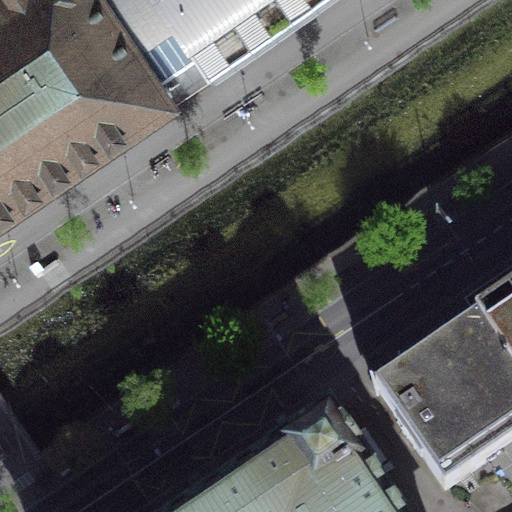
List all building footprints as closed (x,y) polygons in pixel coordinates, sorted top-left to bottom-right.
[(0,0),(0,200),(170,85),(111,0),(0,0)] [(111,0),(170,85),(172,84),(160,65),(166,61),(175,74),(186,66),(196,59),(188,46),(195,41),(208,59),(288,3),(291,0),(111,0)] [(511,292),(483,312),(472,320),(511,379),(511,292)] [(444,489),(483,462),(511,442),(511,379),(472,320),(428,349),(417,356),(373,386),(397,420),(398,427),(407,439),(421,456),(444,489)] [(390,511),(364,474),(368,472),(360,460),(357,462),(337,433),(339,432),(328,416),(186,511),(390,511)] [(511,504),(511,442),(483,462),(511,504)]
